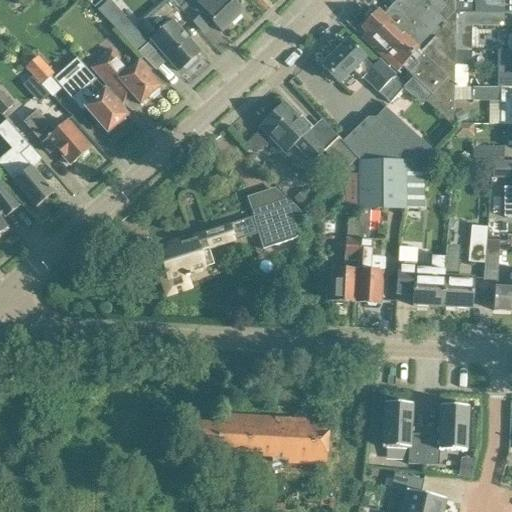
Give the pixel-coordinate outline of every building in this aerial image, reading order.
[(179,30),(189,21),(168,0),(138,27),(178,73),(183,69),(186,70),(196,61),(195,58),(200,54),(179,30)] [(168,0),(189,21),(201,32),(211,22),(222,33),(242,13),(229,0),(168,0)] [(455,36),(455,14),(454,14),(454,0),(399,0),(384,16),(378,11),(361,29),(366,34),(362,39),(398,73),(402,69),(413,79),(431,96),(425,103),(452,128),(453,127),(454,88),(455,67),(455,53),(455,36)] [(454,0),(454,14),(455,14),(476,15),(475,0),(454,0)] [(511,0),(475,0),(476,15),(511,14),(511,0)] [(476,15),(455,14),(455,36),(468,36),(468,27),(511,27),(511,37),(509,37),(508,52),(511,52),(511,14),(476,15)] [(126,38),(139,53),(148,45),(135,30),(126,38)] [(455,36),(455,53),(468,53),(468,36),(455,36)] [(347,42),(322,67),(336,81),(341,86),(354,73),(361,81),(363,79),(378,95),(393,80),(394,78),(392,77),(378,62),(373,68),(347,42)] [(140,106),(160,89),(138,64),(129,71),(112,51),(91,69),(110,90),(119,82),(140,106)] [(506,52),(498,52),(498,77),(498,89),(501,89),(501,90),(511,89),(511,52),(508,52),(506,52)] [(468,68),(468,53),(455,53),(455,67),(468,68)] [(39,60),(27,70),(41,86),(53,76),(39,60)] [(119,127),(126,121),(125,119),(128,117),(106,92),(96,100),(87,90),(96,81),(84,67),(64,85),(57,77),(54,80),(82,112),(85,109),(107,135),(118,125),(119,127)] [(455,67),(454,88),(468,89),(468,68),(455,67)] [(413,79),(403,89),(404,90),(422,107),(425,103),(431,96),(413,79)] [(393,80),(378,95),(388,105),(389,106),(390,105),(404,90),(403,89),(393,80)] [(498,89),(472,89),(472,101),(501,102),(501,90),(501,89),(498,89)] [(501,102),(501,127),(508,127),(511,126),(511,89),(501,90),(501,102)] [(13,107),(0,92),(0,113),(3,116),(13,107)] [(283,105),(260,126),(288,154),(295,147),(312,164),(324,153),(325,151),(308,133),(313,129),(301,117),(298,120),(283,105)] [(367,119),(343,142),(360,158),(407,160),(424,161),(426,161),(433,152),(384,108),(373,119),(367,119)] [(88,155),(88,151),(92,148),(91,147),(89,148),(67,123),(56,132),(38,111),(24,124),(51,155),(56,150),(71,166),(79,159),(82,160),(88,155)] [(53,194),(32,168),(41,161),(8,121),(0,127),(0,137),(11,150),(0,159),(0,167),(35,209),(53,194)] [(325,151),(324,153),(344,173),(357,159),(358,160),(360,158),(343,142),(338,138),(325,151)] [(503,149),(473,148),(473,163),(493,163),(503,163),(503,149)] [(357,159),(344,173),(346,175),(345,175),(345,210),(359,210),(359,175),(360,158),(358,160),(357,159)] [(359,175),(359,210),(360,210),(406,210),(407,160),(360,158),(359,175)] [(407,160),(406,210),(423,211),(424,161),(407,160)] [(511,162),(503,163),(493,163),(493,178),(508,179),(511,178),(511,188),(504,188),(504,219),(511,218),(511,162)] [(0,183),(0,211),(4,218),(19,206),(1,183),(0,183)] [(292,205),(252,218),(263,250),(298,238),(300,214),(292,205)] [(359,241),(355,304),(381,305),(382,285),(383,272),(385,270),(385,260),(383,257),(372,257),(373,242),(368,241),(370,210),(360,210),(359,210),(359,241)] [(170,249),(159,253),(163,267),(162,269),(164,276),(166,277),(168,281),(205,269),(213,266),(207,250),(234,242),(229,226),(194,238),(195,241),(178,246),(177,243),(177,241),(169,244),(169,245),(170,249)] [(484,264),(487,241),(487,239),(488,229),(471,227),(468,263),(484,264)] [(507,231),(488,229),(487,239),(507,240),(507,231)] [(332,269),(330,302),(355,304),(359,241),(345,240),(343,270),(332,269)] [(498,282),(500,242),(487,241),(484,264),(483,281),(498,282)] [(471,310),(473,290),(473,281),(457,280),(459,245),(446,245),(445,258),(442,309),(471,310)] [(442,309),(445,258),(431,257),(430,271),(416,270),(416,265),(398,264),(396,296),(413,297),(413,307),(442,309)] [(509,289),(494,289),(493,311),(511,312),(511,272),(510,272),(509,289)] [(423,466),(425,436),(411,435),(412,406),(384,404),(383,418),(378,418),(378,435),(383,435),(382,449),(409,450),(408,465),(423,466)] [(439,437),(425,436),(423,466),(439,467),(440,452),(466,453),(468,408),(463,408),(464,405),(445,404),(445,407),(440,407),(439,437)] [(188,423),(187,443),(186,453),(271,458),(271,462),(326,465),(328,422),(221,416),(220,425),(188,423)] [(391,490),(398,491),(393,511),(443,511),(446,501),(420,495),(424,481),(394,475),(391,490)]
